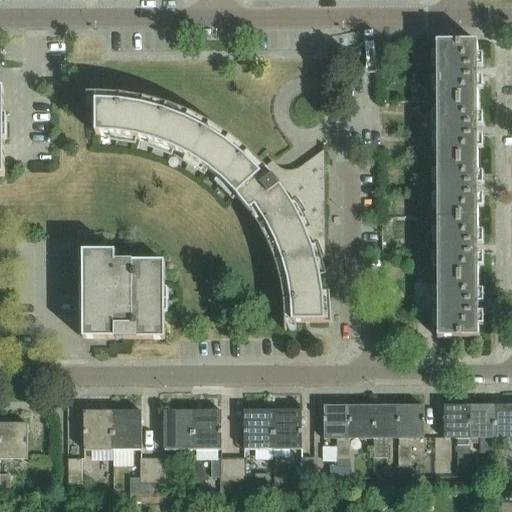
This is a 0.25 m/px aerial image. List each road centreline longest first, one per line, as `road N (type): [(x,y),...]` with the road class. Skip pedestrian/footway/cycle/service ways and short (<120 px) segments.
road 1 (residential): [(375,17),(373,109),(358,136),(361,292),(375,319),(376,376)]
road 2 (residential): [(376,376),(77,376)]
road 3 (tertiary): [(42,19),(216,19)]
road 4 (tertiary): [(216,19),(375,17)]
road 5 (residential): [(31,164),(42,19)]
road 6 (residential): [(77,376),(45,329),(44,247)]
road 7 (residential): [(511,377),(376,376)]
